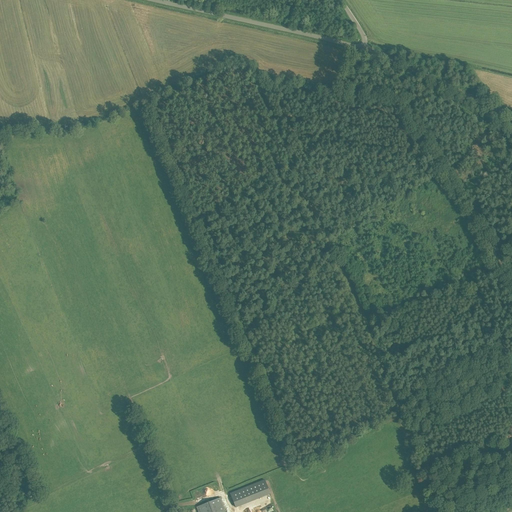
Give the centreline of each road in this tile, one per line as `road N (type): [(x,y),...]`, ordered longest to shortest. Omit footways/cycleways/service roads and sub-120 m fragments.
road 1 (unclassified): [(365,47),(152,0)]
road 2 (unclassified): [(511,116),(365,47)]
